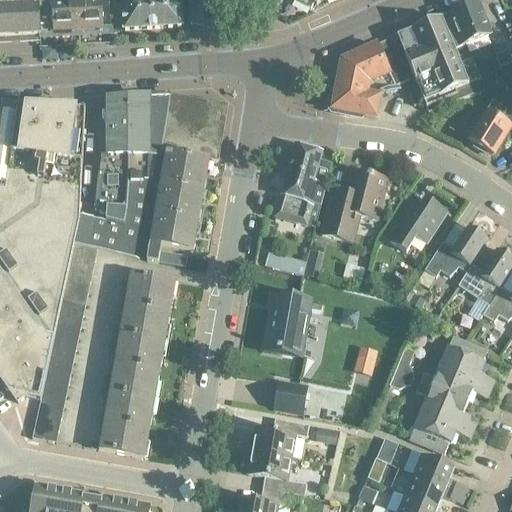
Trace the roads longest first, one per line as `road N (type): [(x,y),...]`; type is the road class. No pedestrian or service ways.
road 1 (residential): [(179,511),(253,126)]
road 2 (residential): [(511,208),(402,145),(253,126)]
road 3 (tertiary): [(0,78),(259,61)]
road 4 (tertiary): [(259,61),(413,0)]
